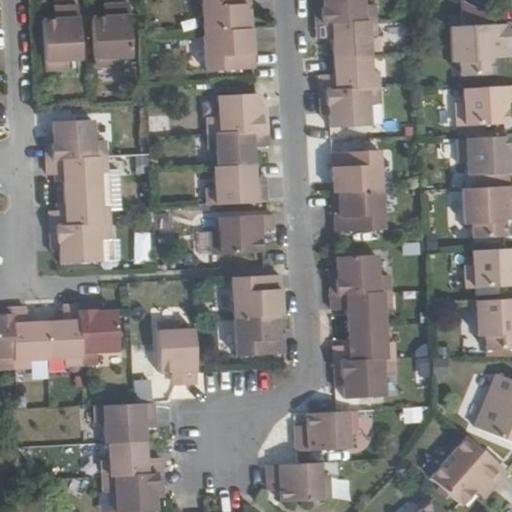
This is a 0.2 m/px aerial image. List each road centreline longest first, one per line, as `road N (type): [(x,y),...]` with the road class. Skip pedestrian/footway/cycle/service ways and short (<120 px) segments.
road 1 (residential): [(212,450),(308,377),(286,0)]
road 2 (residential): [(80,284),(23,285),(17,157)]
road 3 (residential): [(17,157),(11,0)]
